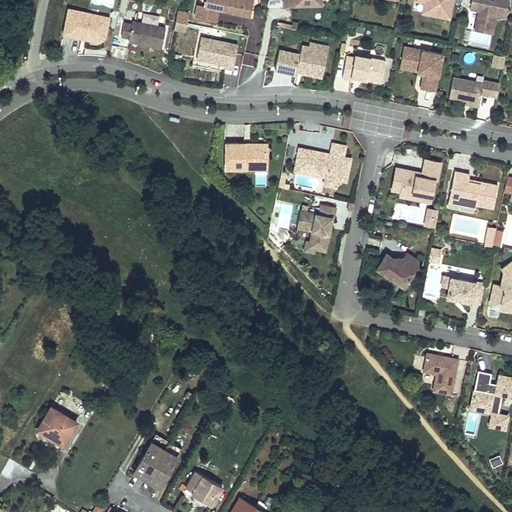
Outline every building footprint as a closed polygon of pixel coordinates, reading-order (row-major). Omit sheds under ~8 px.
[(206,0),(205,5),(198,3),(195,16),(216,21),(219,9),(229,11),(229,8),(235,9),(235,12),(251,15),(254,0),(206,0)] [(449,18),(453,2),(460,3),(461,0),(416,0),(424,2),(423,6),(432,8),(432,11),(440,13),(439,16),(449,18)] [(506,16),(509,0),(493,0),(492,0),(471,0),(470,8),(478,10),(474,30),(492,33),(495,21),(492,16),(496,14),(506,16)] [(432,8),(423,6),(422,12),(439,16),(440,13),(432,11),(432,8)] [(99,14),(68,8),(63,33),(99,41),(105,36),(107,27),(99,26),(97,23),(99,14)] [(173,29),(185,31),(189,13),(177,10),(173,29)] [(109,17),(99,14),(97,23),(99,26),(107,27),(109,17)] [(132,24),(124,22),(121,36),(129,37),(128,40),(162,47),(166,28),(132,21),(132,24)] [(238,44),(200,36),(196,58),(225,64),(224,67),(233,68),(238,44)] [(329,47),(310,42),(309,46),(328,51),(329,47)] [(300,54),(279,48),(274,68),(296,74),(297,71),(297,69),(305,71),(305,70),(314,72),(315,69),(323,71),(328,51),(309,46),(302,45),(300,54)] [(435,90),(443,54),(404,45),(401,60),(419,64),(418,70),(424,71),(423,74),(420,87),(435,90)] [(354,57),(346,56),(342,77),(350,78),(351,76),(381,82),(385,61),(355,54),(354,57)] [(502,68),(504,56),(494,54),(492,65),(502,68)] [(418,70),(419,64),(401,60),(400,66),(418,70)] [(305,71),(297,69),(297,71),(321,77),(323,71),(315,69),(314,72),(305,70),(305,71)] [(453,77),(449,96),(465,100),(479,103),(481,94),(489,95),(492,82),(483,80),(483,83),(453,77)] [(496,97),(499,83),(492,82),(489,95),(496,97)] [(225,143),(225,168),(256,169),(256,160),(259,158),(266,158),(267,143),(251,143),(251,146),(244,146),(244,143),(225,143)] [(325,152),(299,147),(294,170),(325,177),(337,179),(346,181),(349,166),(341,165),(343,156),(346,145),(332,143),(330,153),(329,156),(327,156),(325,152)] [(351,158),(343,156),(341,165),(349,166),(351,158)] [(259,158),(256,160),(256,169),(267,169),(266,158),(259,158)] [(415,171),(396,167),(392,189),(401,191),(400,196),(412,198),(413,192),(431,196),(435,180),(437,180),(441,162),(425,159),(422,173),(422,176),(414,175),(415,171)] [(476,204),(493,208),(498,184),(480,181),(480,183),(475,182),(476,180),(468,178),(469,173),(455,170),(449,197),(459,199),(458,201),(476,204)] [(287,173),(282,172),(279,188),(289,189),(290,185),(284,184),(287,173)] [(337,179),(325,177),(324,184),(336,186),(337,179)] [(431,196),(413,192),(412,198),(430,202),(431,196)] [(459,199),(449,197),(448,203),(475,208),(476,204),(458,201),(459,199)] [(319,214),(301,211),(297,228),(312,231),(310,242),(312,242),(315,247),(315,249),(325,251),(332,218),(333,218),(335,207),(321,204),(319,214)] [(433,218),(435,210),(428,209),(426,217),(433,218)] [(435,226),(438,211),(435,210),(433,218),(426,217),(425,224),(435,226)] [(495,231),(496,227),(488,225),(486,233),(495,235),(495,231)] [(502,232),(495,231),(495,235),(493,243),(499,245),(502,232)] [(493,243),(495,235),(486,233),(484,244),(492,246),(493,243)] [(310,242),(307,241),(305,250),(314,252),(315,249),(315,247),(312,242),(310,242)] [(428,260),(438,262),(440,250),(431,248),(428,260)] [(386,253),(381,261),(388,266),(383,273),(404,286),(420,262),(407,253),(400,262),(386,253)] [(388,266),(381,261),(376,268),(383,273),(388,266)] [(511,261),(501,269),(504,273),(501,286),(494,285),(490,303),(501,305),(502,303),(511,304),(511,261)] [(451,276),(443,275),(442,285),(449,287),(451,276)] [(485,284),(451,276),(449,287),(447,296),(481,303),(485,284)] [(511,311),(511,304),(502,303),(501,305),(500,309),(511,311)] [(451,394),(458,359),(444,356),(442,357),(439,357),(438,355),(427,353),(423,370),(436,373),(433,390),(451,394)] [(479,372),(472,404),(491,408),(492,405),(500,407),(502,397),(511,398),(511,379),(500,376),(498,386),(490,384),(492,375),(479,372)] [(225,410),(232,398),(224,394),(218,405),(225,410)] [(491,408),(472,404),(471,410),(491,414),(488,428),(507,432),(510,416),(499,414),(500,407),(492,405),(491,408)] [(65,442),(77,421),(51,406),(37,430),(47,436),(49,433),(65,442)] [(63,445),(65,442),(49,433),(47,436),(63,445)] [(181,448),(155,434),(151,441),(177,456),(181,448)] [(301,454),(304,449),(285,437),(280,444),(296,454),(297,452),(301,454)] [(146,480),(159,487),(177,456),(151,441),(133,472),(146,480)] [(502,461),(499,454),(490,458),(493,465),(502,461)] [(222,487),(195,471),(187,486),(183,483),(179,489),(184,491),(186,486),(193,490),(192,492),(211,504),(222,487)] [(264,511),(240,497),(231,511),(264,511)] [(277,510),(280,503),(269,497),(265,504),(277,510)]
